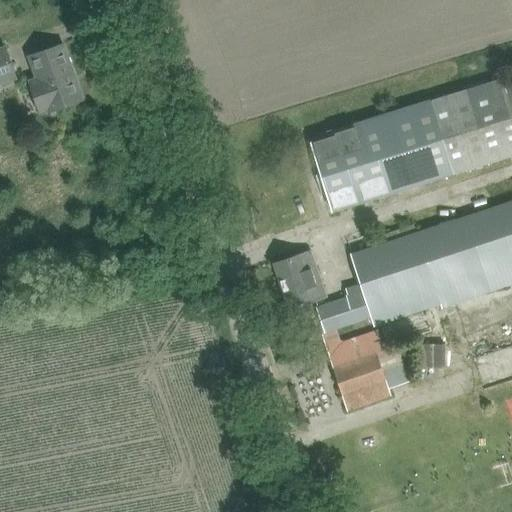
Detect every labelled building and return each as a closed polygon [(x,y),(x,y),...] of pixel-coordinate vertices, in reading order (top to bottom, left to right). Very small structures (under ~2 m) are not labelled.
[(29,57),(35,75),(28,78),(40,114),(82,99),(63,44),(29,57)] [(0,83),(16,78),(5,47),(0,48),(0,83)] [(511,94),(506,76),(344,127),(334,130),(335,134),(312,141),(333,210),(511,154),(511,94)] [(440,305),(441,307),(511,283),(511,198),(412,232),(351,253),(361,284),(347,289),(349,296),(317,307),(325,332),(322,333),(347,410),(391,395),(377,352),(385,350),(378,330),(342,342),(337,329),(372,317),(375,326),(440,305)] [(290,309),(309,303),(329,296),(313,248),(274,261),(290,309)] [(424,365),(448,364),(447,342),(423,343),(424,365)] [(392,384),(410,379),(402,352),(384,357),(392,384)] [(481,356),(483,380),(506,377),(503,354),(481,356)]
